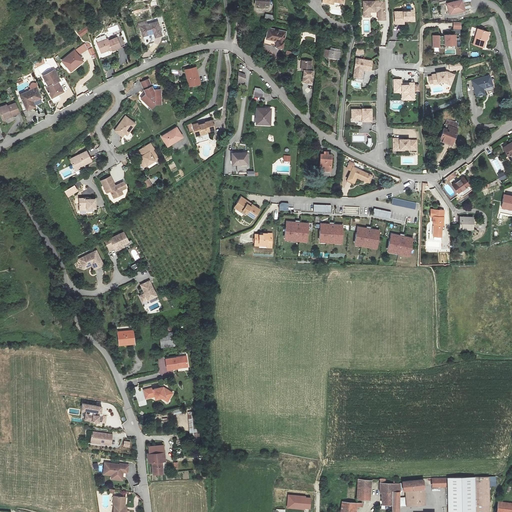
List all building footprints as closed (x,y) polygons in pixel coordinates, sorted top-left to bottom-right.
[(367,0),(360,0),(362,17),(368,17),(367,11),(376,10),(377,11),(378,18),(383,18),(382,0),(368,2),(367,0)] [(467,0),(444,5),(446,16),(469,11),(467,0)] [(400,10),(392,11),(393,23),(402,22),(401,18),(404,18),(404,19),(409,19),(408,15),(412,15),(411,8),(400,10)] [(160,22),(144,26),(147,35),(156,33),(157,35),(164,33),(160,22)] [(80,38),(90,31),(87,27),(77,33),(80,38)] [(288,32),(270,28),(268,39),(278,41),(277,46),(285,48),(288,32)] [(486,30),(476,28),(472,44),(482,46),(486,30)] [(437,36),(431,37),(431,47),(437,47),(437,44),(443,44),(443,45),(453,44),(453,35),(442,35),(442,37),(437,37),(437,36)] [(113,40),(102,43),(105,53),(116,50),(116,51),(125,49),(122,38),(114,41),(113,40)] [(77,59),(83,55),(78,48),(66,57),(73,68),(80,64),(77,59)] [(341,53),(331,51),(330,57),(339,59),(341,53)] [(86,59),(83,55),(77,59),(80,64),(86,59)] [(307,56),(306,62),(307,63),(306,77),(315,78),(316,67),(314,66),(315,57),(307,56)] [(372,61),(356,59),(354,77),(362,78),(363,70),(371,71),(372,61)] [(57,66),(46,71),(48,77),(50,76),(52,81),(48,83),(53,93),(65,88),(62,82),(60,83),(58,78),(63,76),(57,66)] [(196,68),(186,70),(189,87),(200,84),(196,68)] [(436,72),(432,73),(433,82),(438,81),(438,80),(442,79),(447,78),(451,80),(454,72),(445,69),(436,71),(436,72)] [(245,82),(246,74),(238,73),(238,82),(245,82)] [(490,76),(472,81),(476,96),(485,94),(484,89),(493,86),(490,76)] [(403,78),(395,79),(395,88),(403,87),(403,91),(405,91),(406,98),(416,98),(415,81),(410,81),(410,83),(403,84),(403,82),(403,78)] [(162,104),(161,89),(154,90),(149,80),(141,83),(145,90),(146,90),(148,93),(142,99),(152,108),(156,105),(162,104)] [(35,86),(19,94),(27,109),(35,105),(32,99),(40,95),(35,86)] [(255,88),(254,96),(263,97),(264,89),(255,88)] [(5,106),(0,108),(0,116),(2,120),(10,116),(11,118),(19,114),(14,104),(6,108),(5,106)] [(273,109),(259,109),(258,124),(264,124),(265,122),(272,122),(273,109)] [(359,111),(352,111),(352,119),(356,118),(357,119),(357,121),(362,121),(363,121),(372,121),(371,110),(362,110),(362,111),(359,111)] [(123,136),(125,133),(127,135),(136,123),(125,116),(115,131),(123,136)] [(449,130),(445,129),(441,141),(452,145),(458,129),(456,129),(458,123),(447,119),(445,125),(450,126),(449,130)] [(199,138),(204,136),(204,134),(208,132),(216,130),(213,120),(205,123),(205,124),(201,126),(200,124),(194,126),(199,138)] [(175,143),(174,141),(182,137),(176,127),(162,136),(168,147),(175,143)] [(400,139),(393,139),(393,150),(400,150),(400,149),(409,149),(409,150),(416,150),(416,141),(409,141),(409,140),(400,140),(400,139)] [(145,158),(142,160),(146,165),(159,154),(152,146),(153,146),(149,141),(138,151),(141,155),(142,155),(145,158)] [(511,141),(503,148),(510,161),(511,159),(511,141)] [(83,164),(83,165),(90,161),(86,151),(69,159),(73,168),(83,164)] [(324,155),(321,155),(320,170),(331,171),(332,156),(328,155),(329,152),(324,152),(324,155)] [(248,154),(232,154),(233,165),(248,164),(248,154)] [(373,176),(354,167),(355,164),(350,162),(347,169),(352,171),(347,181),(354,184),(357,176),(370,182),(373,176)] [(497,175),(500,180),(506,177),(503,172),(497,175)] [(448,181),(456,177),(454,173),(446,177),(448,181)] [(114,199),(119,196),(123,194),(121,191),(126,188),(123,182),(115,187),(110,178),(101,183),(107,194),(110,192),(112,195),(114,199)] [(459,179),(452,184),(458,193),(470,186),(464,178),(460,180),(459,179)] [(148,179),(144,182),(148,189),(153,186),(148,179)] [(492,193),(489,184),(481,187),(484,196),(492,193)] [(65,192),(68,197),(78,192),(75,186),(65,192)] [(511,196),(505,195),(502,209),(511,210),(511,196)] [(242,208),(240,211),(245,214),(245,212),(253,217),(259,208),(250,202),(249,204),(246,202),(247,201),(241,196),(237,201),(240,203),(238,205),(242,208)] [(393,198),(392,204),(415,209),(416,203),(393,198)] [(79,199),(80,212),(87,211),(87,209),(95,208),(95,200),(87,200),(86,199),(79,199)] [(233,206),(240,211),(242,208),(238,205),(240,203),(237,201),(233,206)] [(279,211),(289,211),(289,203),(280,203),(279,211)] [(359,216),(359,207),(335,206),(335,216),(359,216)] [(375,209),(373,215),(389,218),(391,212),(375,209)] [(444,211),(431,210),(431,217),(433,217),(433,224),(436,224),(435,226),(434,226),(434,236),(442,237),(442,227),(443,227),(444,211)] [(474,218),(461,217),(460,229),(474,230),(474,218)] [(287,222),(286,240),(307,242),(308,223),(287,222)] [(321,224),(320,242),(342,244),(343,225),(321,224)] [(358,227),(356,246),(377,249),(380,230),(358,227)] [(255,243),(260,243),(260,241),(267,242),(267,244),(267,246),(272,246),(273,233),(264,232),(264,233),(256,232),(255,243)] [(124,233),(105,241),(109,251),(114,249),(115,251),(123,247),(122,245),(128,242),(124,233)] [(392,233),(388,252),(409,256),(413,238),(392,233)] [(96,251),(79,259),(82,265),(86,268),(92,265),(94,269),(103,264),(96,251)] [(149,282),(141,286),(145,296),(143,297),(145,302),(156,296),(149,282)] [(118,332),(120,345),(136,344),(134,330),(118,332)] [(177,331),(159,334),(161,348),(179,345),(177,331)] [(188,367),(186,355),(165,358),(166,370),(188,367)] [(168,401),(173,393),(168,390),(164,391),(163,387),(154,390),(154,389),(144,392),(147,400),(156,397),(157,400),(162,398),(168,401)] [(103,405),(84,402),(82,418),(107,421),(108,415),(101,414),(99,414),(99,410),(102,411),(103,405)] [(197,411),(188,412),(190,437),(199,437),(197,411)] [(112,434),(92,432),(90,443),(111,445),(112,434)] [(148,455),(149,463),(152,463),(153,475),(163,474),(162,463),(166,462),(164,445),(149,447),(150,455),(148,455)] [(122,463),(107,462),(106,473),(114,474),(119,474),(119,478),(125,479),(126,471),(130,471),(131,464),(122,463)] [(448,478),(448,511),(489,511),(490,487),(496,487),(496,477),(489,477),(448,478)] [(446,487),(446,478),(438,478),(432,478),(432,488),(446,487)] [(383,505),(393,505),(393,493),(400,492),(400,484),(385,483),(385,479),(380,479),(379,494),(382,494),(383,505)] [(372,481),(359,480),(357,500),(370,501),(372,481)] [(423,480),(402,481),(403,490),(406,490),(406,506),(425,506),(423,491),(423,480)] [(393,493),(393,505),(393,511),(400,511),(401,500),(400,492),(393,493)] [(310,499),(304,498),(304,497),(289,496),(288,508),(304,509),(304,508),(310,508),(310,499)] [(128,497),(118,497),(117,511),(131,511),(132,510),(127,510),(128,497)] [(511,511),(511,503),(498,502),(496,511),(511,511)] [(340,511),(356,511),(357,507),(362,507),(362,504),(350,503),(342,503),(340,511)]
